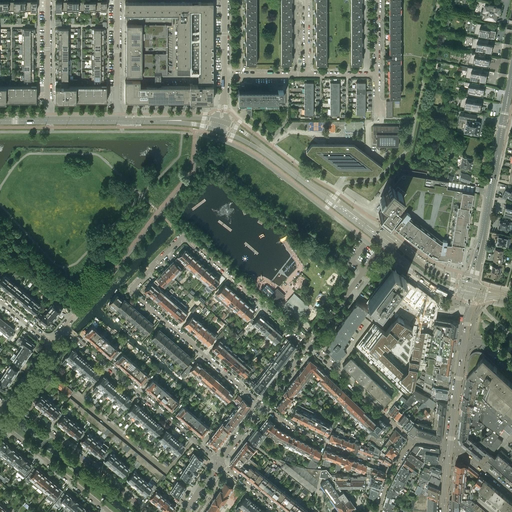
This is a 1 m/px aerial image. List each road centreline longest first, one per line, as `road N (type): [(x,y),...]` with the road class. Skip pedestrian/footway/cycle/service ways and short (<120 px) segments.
road 1 (residential): [(263,405),(133,294),(182,235)]
road 2 (tertiary): [(471,285),(511,73)]
road 3 (tertiary): [(389,239),(220,121)]
road 4 (residential): [(218,461),(64,327)]
road 5 (tertiary): [(217,130),(263,152),(384,245)]
road 6 (residential): [(309,343),(182,235)]
road 7 (residential): [(147,511),(28,414)]
road 8 (residential): [(390,469),(302,432),(263,405)]
road 9 (residential): [(412,440),(309,343)]
road 10 (residential): [(109,511),(5,426)]
road 11 (residential): [(47,120),(48,0)]
